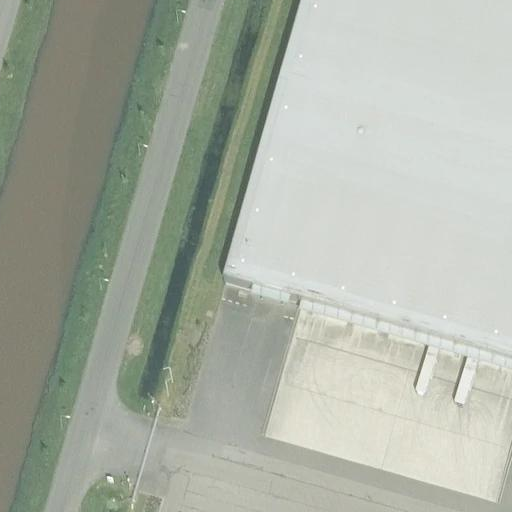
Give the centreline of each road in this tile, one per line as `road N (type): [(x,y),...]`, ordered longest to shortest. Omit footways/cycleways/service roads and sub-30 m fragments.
road 1 (unclassified): [(207,0),(60,511)]
road 2 (unknown): [(85,425),(386,511)]
